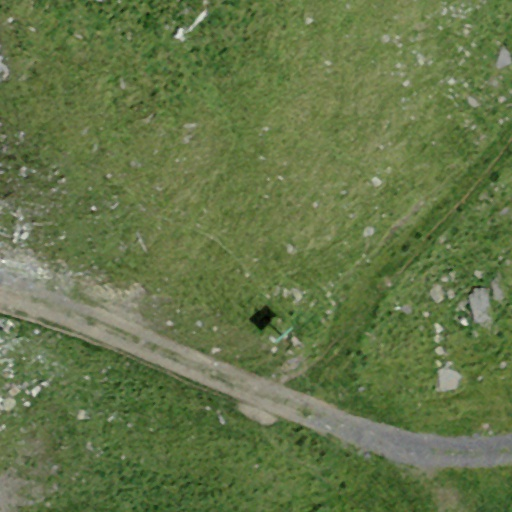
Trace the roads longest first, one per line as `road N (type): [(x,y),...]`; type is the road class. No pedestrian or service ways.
road 1 (track): [(0,309),(286,402),(511,145)]
road 2 (track): [(286,402),(428,469),(479,511)]
